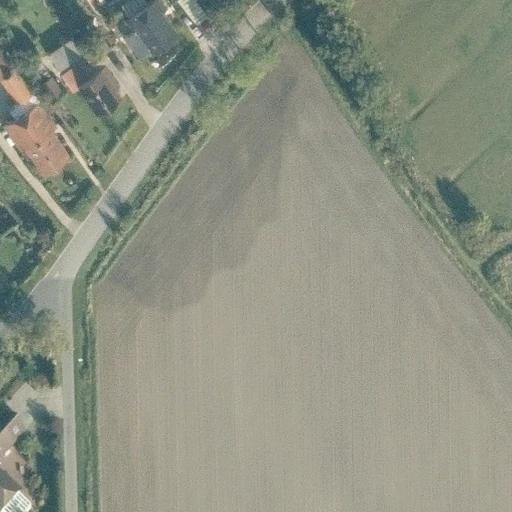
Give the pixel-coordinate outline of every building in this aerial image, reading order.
[(156,0),(149,0),(120,19),(142,51),(170,33),(155,11),(162,7),(156,0)] [(0,78),(6,75),(18,98),(34,90),(3,33),(0,34),(0,78)] [(111,84),(98,63),(67,83),(88,114),(114,98),(107,87),(111,84)] [(55,127),(35,97),(0,120),(0,123),(34,175),(63,156),(47,132),(55,127)] [(0,464),(24,439),(2,419),(0,421),(0,464)] [(0,481),(0,511),(32,511),(35,509),(0,481)]
